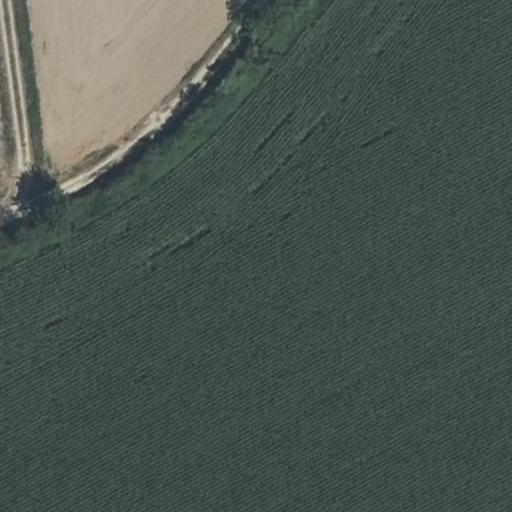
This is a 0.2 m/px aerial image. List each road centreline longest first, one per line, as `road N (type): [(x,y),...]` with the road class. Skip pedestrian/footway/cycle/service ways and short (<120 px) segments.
road 1 (track): [(259,0),(200,72),(119,147),(19,213)]
road 2 (track): [(1,0),(22,167),(19,213)]
